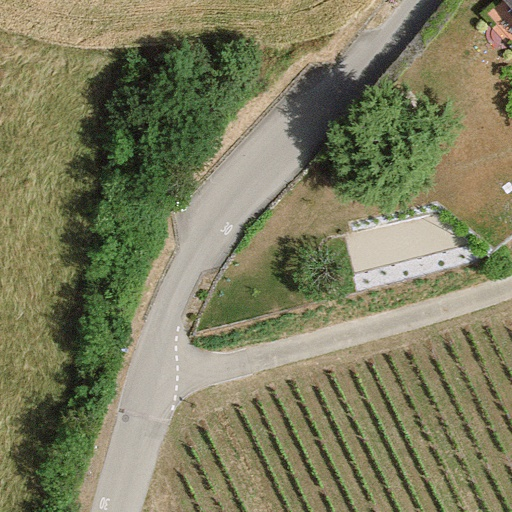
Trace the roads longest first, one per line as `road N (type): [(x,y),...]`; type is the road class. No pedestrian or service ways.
road 1 (residential): [(122,511),(179,308),(214,246),(422,0)]
road 2 (track): [(157,383),(511,285)]
